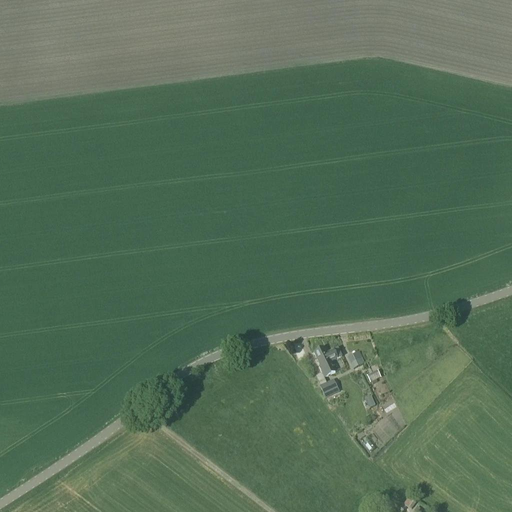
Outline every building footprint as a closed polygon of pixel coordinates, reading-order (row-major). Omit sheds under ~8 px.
[(299,354),(304,350),(300,344),(295,348),(299,354)] [(327,355),(324,349),(314,354),(321,368),(320,369),(325,380),(336,375),(330,364),(338,360),(334,352),(327,355)] [(353,370),(364,365),(359,353),(347,359),(353,370)] [(372,375),(375,383),(385,380),(382,372),(372,375)] [(325,400),(339,393),(333,381),(319,388),(325,400)] [(375,399),(369,401),(370,407),(377,406),(375,399)]
